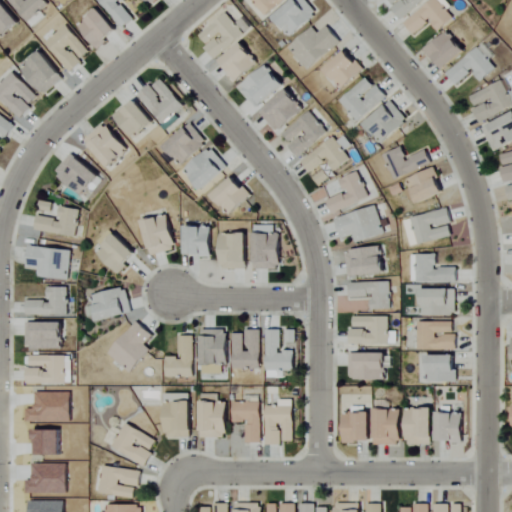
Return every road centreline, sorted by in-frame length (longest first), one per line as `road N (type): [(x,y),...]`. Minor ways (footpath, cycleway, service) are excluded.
road 1 (residential): [(343,0),(446,125),(480,204),(486,511)]
road 2 (residential): [(316,474),(315,255),(275,175),(157,38)]
road 3 (residential): [(201,0),(55,126),(10,191),(0,230)]
road 4 (residential): [(207,474),(511,475)]
road 5 (residential): [(173,296),(318,298)]
